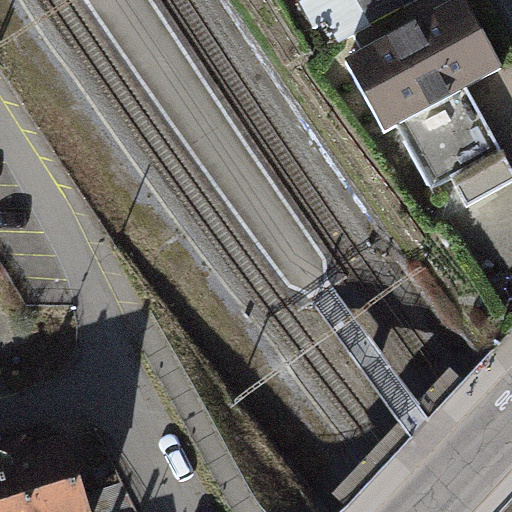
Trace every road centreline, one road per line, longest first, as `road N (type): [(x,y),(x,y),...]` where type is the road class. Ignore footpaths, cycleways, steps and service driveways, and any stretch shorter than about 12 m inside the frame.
road 1 (residential): [(117,381),(0,415)]
road 2 (residential): [(429,511),(511,424)]
